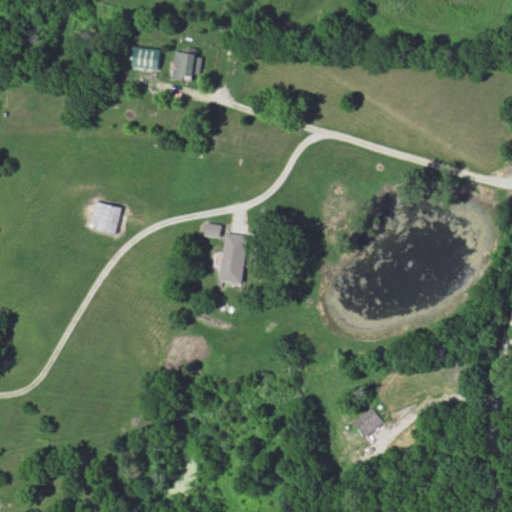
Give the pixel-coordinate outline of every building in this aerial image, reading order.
[(160,56),(142,47),(135,61),(157,72),(163,61),(158,59),(160,56)] [(202,54),(176,54),(176,78),(202,78),(202,54)] [(100,222),(99,231),(118,232),(120,205),(95,204),(94,222),(100,222)] [(220,225),(206,225),(206,235),(220,235),(220,225)] [(222,281),(246,284),(248,262),(247,262),(249,235),(226,233),(222,281)] [(356,421),(370,436),(386,421),(372,406),(356,421)]
